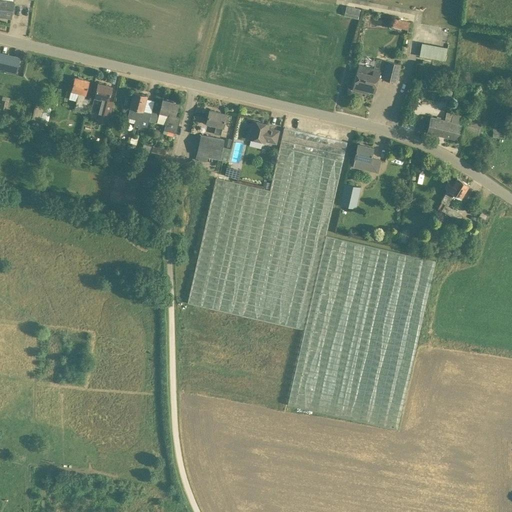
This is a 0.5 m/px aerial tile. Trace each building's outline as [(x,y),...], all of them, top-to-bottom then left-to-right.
[(0,0),(0,16),(11,18),(13,1),(0,0)] [(346,5),(344,15),(358,19),(360,9),(346,5)] [(407,28),(408,19),(390,17),(389,26),(407,28)] [(420,43),(419,56),(444,59),(446,45),(420,43)] [(0,52),(0,69),(16,74),(20,57),(0,52)] [(396,82),(400,63),(387,60),(384,72),(379,71),(380,68),(374,67),(372,75),(357,71),(352,90),(361,92),(362,89),(374,92),(378,77),(382,78),(382,79),(396,82)] [(74,111),(86,114),(89,99),(84,98),(85,94),(89,81),(82,79),(83,78),(78,76),(78,78),(74,77),(69,98),(77,100),(74,111)] [(112,86),(98,83),(94,97),(91,110),(96,112),(94,119),(107,122),(111,107),(106,106),(108,100),(108,101),(112,86)] [(462,101),(464,88),(455,87),(453,100),(462,101)] [(134,92),(127,116),(135,119),(133,127),(146,130),(148,121),(150,113),(143,111),(147,95),(134,92)] [(164,130),(166,131),(176,133),(180,117),(175,116),(178,103),(163,99),(159,112),(160,112),(158,122),(165,123),(164,130)] [(1,100),(0,105),(0,108),(6,110),(9,101),(1,100)] [(159,113),(159,112),(152,110),(151,113),(150,113),(148,121),(155,123),(157,122),(159,113)] [(206,123),(215,125),(213,133),(220,135),(222,127),(223,127),(226,114),(209,110),(206,123)] [(465,141),(470,118),(452,114),(450,121),(450,122),(456,123),(454,130),(449,129),(449,133),(445,132),(444,137),(465,141)] [(450,121),(430,117),(426,132),(444,137),(445,132),(449,133),(449,129),(454,130),(456,123),(450,122),(450,121)] [(481,121),(470,118),(465,141),(476,144),(481,121)] [(253,120),(249,138),(266,142),(266,141),(276,143),(279,130),(268,128),(269,124),(253,120)] [(284,127),(281,137),(271,182),(269,190),(216,178),(187,303),(304,329),(287,404),(397,429),(435,260),(325,235),(347,142),(284,127)] [(492,130),(492,138),(504,138),(504,131),(492,130)] [(220,159),(224,139),(200,134),(196,154),(220,159)] [(132,136),(128,149),(135,151),(138,138),(132,136)] [(226,137),(224,146),(231,148),(233,138),(226,137)] [(120,139),(118,148),(124,150),(126,141),(120,139)] [(166,150),(156,147),(142,143),(140,152),(150,155),(149,156),(164,159),(166,150)] [(357,144),(354,159),(352,167),(372,172),(376,158),(371,157),(373,148),(357,144)] [(99,150),(96,163),(110,166),(112,158),(108,157),(109,152),(99,150)] [(227,167),(225,175),(234,177),(236,169),(227,167)] [(452,185),(448,182),(444,188),(446,190),(440,201),(441,202),(445,204),(447,205),(454,194),(460,198),(468,184),(457,177),(452,185)] [(269,189),(271,182),(264,181),(263,187),(269,189)] [(365,186),(345,182),(340,207),(363,212),(366,200),(362,199),(365,186)] [(463,215),(447,205),(445,204),(441,210),(459,221),(463,215)] [(481,211),(479,215),(485,219),(487,215),(481,211)]
